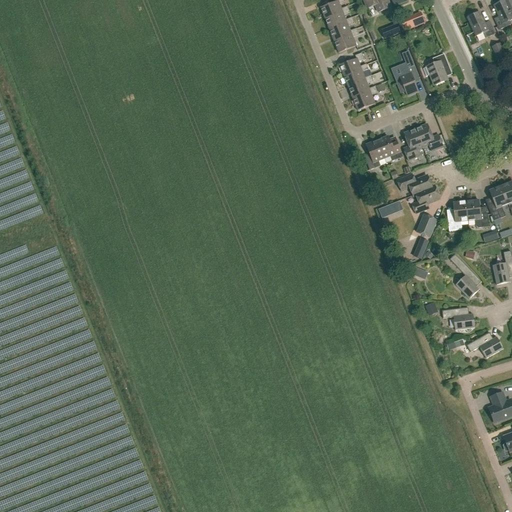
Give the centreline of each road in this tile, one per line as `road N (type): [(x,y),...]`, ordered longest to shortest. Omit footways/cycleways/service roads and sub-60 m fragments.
road 1 (residential): [(475,86),(353,131),(300,0)]
road 2 (residential): [(511,506),(467,391),(478,376),(511,365)]
